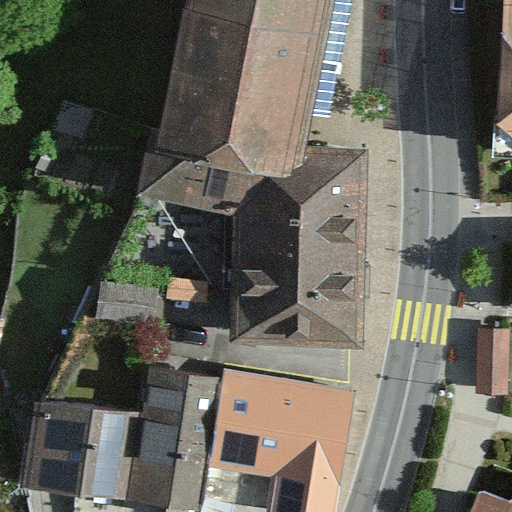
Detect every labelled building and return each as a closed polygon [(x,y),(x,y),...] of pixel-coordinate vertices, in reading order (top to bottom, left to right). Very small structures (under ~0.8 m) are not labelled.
[(184,0),(166,123),(306,145),(327,0),(184,0)] [(511,0),(504,0),(499,151),(511,151),(511,0)] [(366,160),(239,158),(236,338),(364,340),(366,160)] [(506,333),(480,333),(481,393),(507,393),(506,333)] [(203,507),(210,460),(221,381),(153,371),(143,419),(36,405),(20,487),(169,504),(203,507)] [(339,511),(356,390),(222,374),(221,381),(210,460),(272,468),(266,511),(339,511)] [(511,511),(511,498),(481,486),(470,511),(511,511)]
